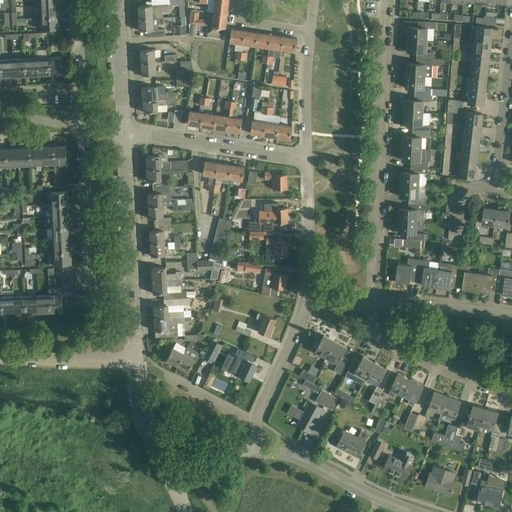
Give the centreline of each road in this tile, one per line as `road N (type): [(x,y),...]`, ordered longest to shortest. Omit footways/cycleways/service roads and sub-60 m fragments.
road 1 (unclassified): [(371,303),(388,0)]
road 2 (residential): [(96,362),(85,125)]
road 3 (tertiary): [(136,362),(125,131)]
road 4 (residential): [(306,160),(125,131)]
road 5 (residential): [(511,392),(386,346),(372,335),(371,303)]
road 6 (residential): [(413,511),(303,459),(257,451)]
road 7 (residential): [(494,189),(511,42)]
road 8 (unclassified): [(511,315),(371,303)]
road 9 (residential): [(306,297),(306,160)]
road 10 (unclassified): [(256,423),(306,297)]
road 11 (tertiary): [(173,487),(143,421),(136,362)]
road 12 (tertiary): [(125,131),(118,0)]
road 13 (residential): [(306,160),(309,33)]
road 14 (residential): [(85,125),(78,0)]
